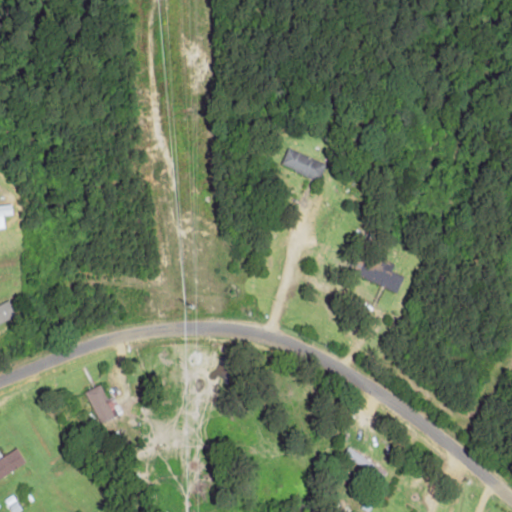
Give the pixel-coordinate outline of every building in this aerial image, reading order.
[(317,180),(324,163),(286,147),(279,164),(317,180)] [(0,227),(4,227),(2,215),(11,214),(10,203),(0,204),(0,227)] [(396,292),(402,276),(390,271),(393,264),(366,253),(357,276),(396,292)] [(0,304),(0,322),(16,316),(9,300),(0,304)] [(96,422),(120,413),(113,395),(105,398),(100,384),(85,390),(96,422)] [(345,458),(382,478),(386,470),(349,451),(345,458)]
